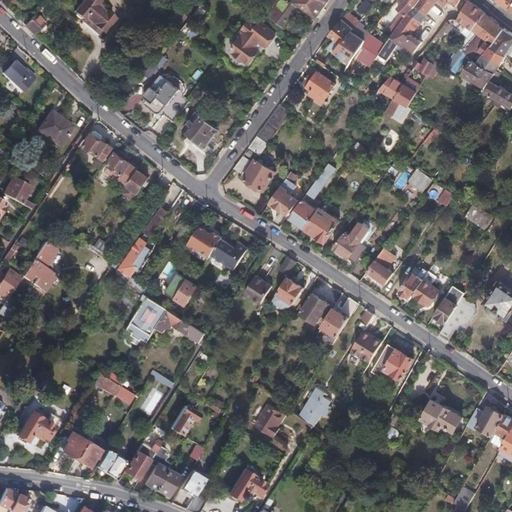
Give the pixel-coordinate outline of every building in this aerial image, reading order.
[(83,0),(74,12),(75,13),(80,18),(81,17),(83,19),(82,20),(100,35),(107,28),(108,28),(112,23),(111,22),(115,17),(113,16),(114,14),(107,8),(106,10),(104,9),(103,10),(96,4),(99,0),(83,0)] [(299,6),(289,0),(271,0),(270,2),(274,5),(268,13),(285,25),(299,6)] [(324,0),(294,0),(294,1),(318,18),(328,3),(324,0)] [(365,0),(357,11),(365,16),(374,5),(366,0),(365,0)] [(413,4),(416,0),(404,0),(397,8),(403,15),(407,11),(413,4)] [(416,0),(413,4),(426,15),(437,2),(434,0),(416,0)] [(460,34),(465,38),(485,14),(468,0),(468,1),(458,19),(459,19),(467,26),(460,34)] [(511,5),(511,0),(496,0),(510,9),(511,5)] [(421,21),(426,15),(413,4),(407,11),(421,21)] [(342,18),(355,29),(356,27),(361,21),(348,10),(342,18)] [(403,18),(417,28),(421,21),(407,11),(403,15),(404,16),(403,18)] [(25,25),(34,34),(46,20),(37,12),(25,25)] [(490,17),(485,14),(465,38),(469,42),(477,33),(490,17)] [(487,40),(489,37),(499,24),(494,21),(490,17),(477,33),(487,40)] [(399,24),(412,34),(413,32),(417,28),(403,18),(399,24)] [(447,21),(436,35),(443,41),(459,19),(458,19),(458,20),(455,18),(447,21)] [(178,31),(184,36),(193,24),(187,20),(178,31)] [(250,22),(239,36),(258,51),(259,49),(257,47),(261,43),(263,44),(266,46),(267,45),(272,39),(277,33),(262,21),(257,27),(250,22)] [(377,24),(373,31),(378,34),(385,24),(380,21),(377,24)] [(334,54),(335,52),(349,36),(352,31),(341,22),(331,34),(336,38),(329,46),(330,46),(328,49),(334,54)] [(384,46),(373,63),(383,70),(389,62),(392,53),(399,43),(413,53),(422,41),(412,34),(399,24),(384,46)] [(489,37),(494,41),(504,28),(499,24),(489,37)] [(366,41),(369,36),(356,27),(355,29),(352,31),(366,41)] [(490,46),(506,56),(511,47),(511,33),(504,28),(494,41),(492,44),(490,46)] [(479,50),(487,40),(477,33),(469,42),(479,50)] [(253,58),(258,51),(239,36),(236,39),(239,41),(236,45),(253,58)] [(351,63),(356,56),(363,45),(349,36),(335,52),(351,63)] [(371,65),(373,63),(384,46),(369,36),(366,41),(363,45),(356,56),(371,65)] [(458,47),(462,51),(469,42),(465,38),(458,47)] [(481,52),(484,55),(490,46),(492,44),(487,40),(479,50),(481,52)] [(468,57),(472,61),(475,56),(478,57),(481,52),(479,50),(469,42),(462,51),(468,57)] [(248,64),(253,58),(236,45),(231,51),(235,54),(234,55),(234,58),(241,63),(244,63),(245,62),(248,64)] [(501,64),(506,56),(490,46),(484,55),(501,64)] [(455,74),(468,57),(462,51),(458,47),(443,65),(455,74)] [(476,64),(477,63),(484,55),(481,52),(478,57),(475,56),(472,61),(476,64)] [(501,64),(484,55),(477,63),(494,73),(498,68),(501,64)] [(34,78),(29,74),(25,74),(22,70),(13,62),(12,63),(7,58),(0,66),(0,71),(2,74),(1,75),(21,94),(33,81),(34,78)] [(427,75),(430,69),(433,65),(425,59),(422,63),(416,60),(412,65),(414,66),(427,76),(427,75)] [(430,69),(435,72),(436,73),(441,65),(436,61),(433,65),(430,69)] [(485,87),(494,73),(477,63),(476,64),(472,61),(463,75),(485,87)] [(511,107),(511,93),(496,84),(501,71),(498,68),(494,73),(485,87),(482,91),(498,100),(511,107)] [(319,71),(305,91),(322,103),(336,83),(319,71)] [(407,85),(409,82),(413,75),(410,73),(406,79),(404,83),(407,85)] [(380,90),(394,99),(404,83),(392,76),(391,77),(380,90)] [(163,111),(175,120),(190,101),(178,91),(179,90),(169,81),(159,93),(152,87),(144,96),(148,99),(145,104),(155,112),(161,113),(163,111)] [(417,91),(419,88),(409,82),(407,85),(417,91)] [(405,110),(408,106),(417,91),(407,85),(404,83),(394,99),(386,112),(392,116),(398,106),(405,110)] [(281,104),(249,147),(260,155),(291,111),(281,104)] [(51,112),(38,131),(60,146),(72,127),(51,112)] [(422,122),(425,118),(416,112),(413,116),(422,122)] [(206,147),(214,137),(219,130),(196,113),(183,130),(190,134),(206,147)] [(436,126),(424,142),(428,145),(437,134),(438,135),(442,130),(436,126)] [(98,157),(105,162),(113,150),(101,142),(102,139),(101,136),(96,132),(92,133),(83,146),(98,157)] [(206,147),(190,134),(187,138),(206,154),(217,139),(214,137),(206,147)] [(482,158),(484,155),(468,144),(466,147),(482,158)] [(105,173),(124,188),(137,170),(124,160),(126,157),(126,154),(121,150),(117,151),(104,170),(105,173)] [(243,156),(234,168),(242,173),(250,161),(243,156)] [(99,170),(105,162),(98,157),(92,165),(99,170)] [(255,159),(243,178),(264,191),(276,172),(255,159)] [(329,163),(307,193),(315,198),(337,168),(329,163)] [(423,192),(433,179),(417,168),(411,178),(408,182),(423,191),(423,192)] [(292,183),(297,175),(291,171),(286,178),(292,183)] [(125,194),(132,199),(136,195),(137,193),(148,178),(138,172),(127,188),(128,188),(125,194)] [(22,206),(24,200),(31,189),(11,178),(2,195),(22,206)] [(270,202),(288,215),(299,199),(287,191),(288,190),(282,185),(270,202)] [(298,185),(292,191),(298,196),(304,190),(298,185)] [(454,192),(445,187),(438,199),(446,204),(454,192)] [(290,217),(305,228),(318,210),(303,199),(290,217)] [(22,206),(30,210),(33,205),(24,200),(22,206)] [(473,203),(465,216),(485,229),(494,215),(473,203)] [(318,210),(305,228),(326,241),(339,220),(320,207),(318,210)] [(144,233),(152,238),(168,214),(160,209),(144,233)] [(360,242),(364,245),(376,227),(363,218),(360,222),(369,228),(360,242)] [(367,247),(364,245),(360,242),(369,228),(360,222),(351,235),(345,231),(334,247),(356,262),(367,247)] [(208,259),(210,256),(220,239),(221,238),(202,226),(196,230),(186,246),(208,259)] [(143,296),(144,294),(148,288),(132,277),(138,267),(134,264),(147,244),(140,239),(132,250),(133,251),(128,258),(127,258),(119,269),(130,278),(126,284),(143,296)] [(220,239),(210,256),(233,270),(246,249),(237,243),(234,248),(220,239)] [(99,240),(94,247),(105,254),(112,244),(107,241),(105,243),(99,240)] [(19,246),(15,243),(5,258),(10,262),(19,246)] [(39,265),(45,269),(57,251),(46,243),(36,257),(22,277),(16,286),(20,289),(24,283),(23,282),(25,280),(27,283),(39,265)] [(385,247),(368,270),(386,283),(394,271),(387,266),(395,255),(385,247)] [(296,262),(289,257),(280,270),(288,275),(296,262)] [(416,266),(413,271),(418,275),(422,270),(416,266)] [(22,277),(10,268),(9,270),(22,277)] [(410,299),(413,294),(428,271),(423,268),(422,270),(418,275),(413,271),(399,291),(410,299)] [(16,286),(22,277),(9,270),(6,274),(3,278),(0,275),(0,292),(8,298),(16,286)] [(428,271),(413,294),(430,305),(440,289),(432,284),(434,281),(437,277),(428,271)] [(177,272),(164,292),(185,306),(198,286),(177,272)] [(256,277),(245,294),(261,305),(272,287),(256,277)] [(288,278),(272,303),(275,304),(276,302),(286,308),(294,304),(304,289),(288,278)] [(511,291),(498,282),(484,303),(507,318),(511,311),(511,291)] [(434,315),(447,324),(463,296),(465,294),(452,286),(434,315)] [(312,294),(300,313),(318,324),(330,305),(312,294)] [(440,334),(448,340),(456,328),(462,332),(476,311),(475,304),(463,296),(447,324),(440,334)] [(147,342),(156,329),(167,310),(148,297),(144,304),(127,330),(133,333),(131,336),(140,341),(142,339),(147,342)] [(338,337),(358,304),(349,297),(340,312),(334,308),(322,326),(338,337)] [(1,309),(0,309),(0,316),(8,322),(12,316),(1,309)] [(188,336),(194,327),(169,311),(167,310),(156,329),(163,333),(165,330),(170,329),(172,325),(188,336)] [(367,327),(374,315),(368,311),(361,323),(367,327)] [(352,351),(371,362),(382,344),(364,332),(352,351)] [(414,359),(389,344),(373,372),(382,377),(386,371),(401,380),(414,359)] [(198,356),(210,365),(213,360),(201,351),(198,356)] [(153,371),(150,377),(170,389),(174,383),(153,371)] [(251,382),(255,384),(261,375),(257,373),(251,382)] [(113,397),(119,388),(99,375),(93,385),(113,397)] [(299,416),(314,426),(322,415),(326,417),(332,408),(329,406),(332,402),(324,396),(326,393),(317,387),(299,416)] [(434,401),(423,420),(441,430),(443,426),(455,432),(463,418),(452,411),(452,410),(442,405),(441,405),(434,401)] [(218,414),(221,410),(208,402),(205,407),(218,414)] [(282,428),(280,427),(277,425),(285,414),(269,403),(254,424),(272,438),(274,436),(275,437),(282,428)] [(30,413),(16,436),(30,445),(35,437),(40,441),(44,443),(46,440),(52,443),(65,423),(49,413),(44,410),(36,404),(30,413)] [(170,429),(181,437),(190,422),(194,424),(198,416),(184,407),(170,429)] [(507,439),(511,430),(511,409),(509,407),(505,416),(495,432),(507,439)] [(493,436),(495,432),(505,416),(490,408),(479,427),(493,436)] [(277,425),(280,427),(287,416),(285,414),(277,425)] [(383,435),(394,441),(398,435),(397,434),(398,432),(397,432),(398,431),(396,429),(401,420),(393,415),(383,435)] [(237,425),(225,445),(243,457),(256,437),(237,425)] [(511,455),(511,430),(507,439),(501,450),(511,455)] [(55,449),(74,461),(85,443),(69,433),(65,439),(62,437),(55,449)] [(40,441),(35,437),(30,445),(36,448),(40,441)] [(149,454),(153,456),(161,443),(157,440),(156,442),(155,441),(149,451),(150,452),(149,454)] [(85,443),(74,461),(88,468),(93,458),(95,459),(99,451),(85,443)] [(196,462),(203,450),(195,446),(188,457),(196,462)] [(511,461),(511,455),(501,450),(499,454),(511,461)] [(123,462),(105,452),(96,468),(113,479),(123,462)] [(122,473),(137,481),(150,460),(145,456),(143,459),(135,453),(122,473)] [(145,486),(155,491),(166,471),(155,465),(145,486)] [(252,496),(256,498),(264,485),(253,477),(255,475),(253,471),(248,468),(243,470),(228,495),(238,501),(239,500),(243,502),(246,502),(247,500),(249,498),(251,499),(252,496)] [(166,471),(155,491),(166,497),(177,477),(166,471)] [(193,497),(194,494),(203,480),(190,472),(180,489),(193,497)] [(464,487),(457,500),(455,503),(467,510),(476,494),(464,487)] [(0,497),(0,508),(7,511),(15,494),(4,489),(0,497)] [(25,511),(31,502),(15,494),(7,511),(6,511),(25,511)] [(198,511),(205,500),(194,494),(193,497),(185,509),(191,511),(198,511)] [(267,499),(262,507),(265,509),(270,501),(267,499)]
